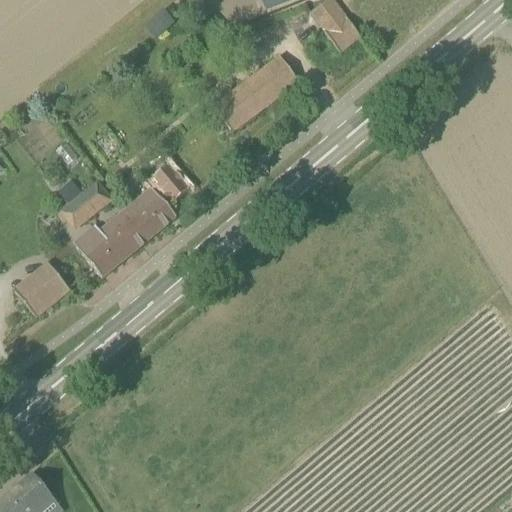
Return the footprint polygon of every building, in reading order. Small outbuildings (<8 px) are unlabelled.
[(256,0),(262,12),(291,0),(256,0)] [(345,19),(325,33),(341,54),(360,39),(345,19)] [(280,58),(213,109),(233,136),(300,85),(280,58)] [(121,231),(138,252),(176,220),(166,208),(171,203),(173,206),(189,193),(182,184),(184,183),(177,174),(175,176),(168,168),(152,181),(158,187),(139,200),(126,211),(133,221),(121,231)] [(98,184),(68,207),(60,214),(75,233),(97,215),(113,203),(98,184)] [(133,221),(126,211),(100,233),(96,228),(73,247),(102,281),(138,252),(121,231),(133,221)] [(36,321),(71,293),(48,265),(14,293),(36,321)] [(0,511),(40,511),(52,502),(32,477),(0,503),(0,511)]
